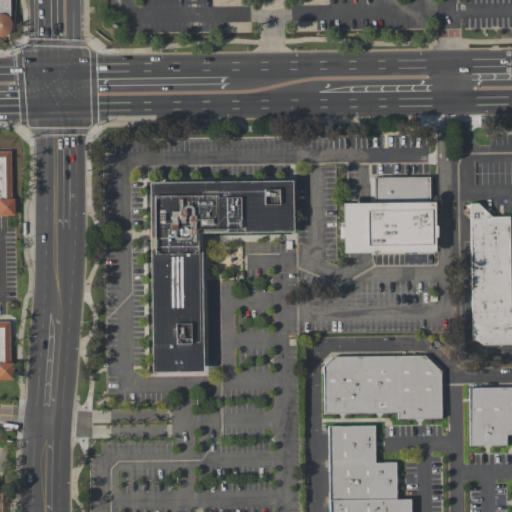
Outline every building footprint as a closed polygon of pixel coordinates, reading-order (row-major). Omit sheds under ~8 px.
[(0,0),(0,37),(3,38),(7,38),(11,36),(15,30),(15,21),(12,13),(12,0),(0,0)] [(0,216),(15,216),(15,197),(12,197),(11,151),(0,151),(0,216)] [(373,178),(373,203),(338,204),(339,255),(430,253),(428,177),(373,178)] [(289,233),(196,235),(198,374),(148,375),(146,185),(288,183),(289,233)] [(467,205),(476,204),(490,219),(508,219),(509,312),(511,311),(511,347),(483,348),(470,340),(467,205)] [(11,377),(0,377),(0,322),(10,322),(11,377)] [(321,368),(332,359),(423,359),(443,375),(444,422),(400,423),(400,416),(323,418),(321,368)] [(469,390),(511,389),(511,437),(509,438),(509,449),(469,449),(469,390)] [(329,429),(329,511),(411,511),(411,501),(398,501),(398,465),(378,465),(378,428),(329,429)]
